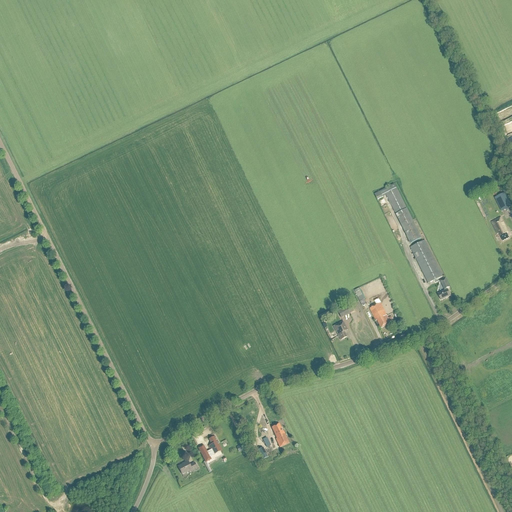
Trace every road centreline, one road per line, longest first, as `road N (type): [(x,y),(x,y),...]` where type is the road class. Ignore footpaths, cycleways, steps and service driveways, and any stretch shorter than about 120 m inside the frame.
road 1 (unclassified): [(156,447),(269,384),(424,336),(511,275)]
road 2 (unclassified): [(156,447),(0,143)]
